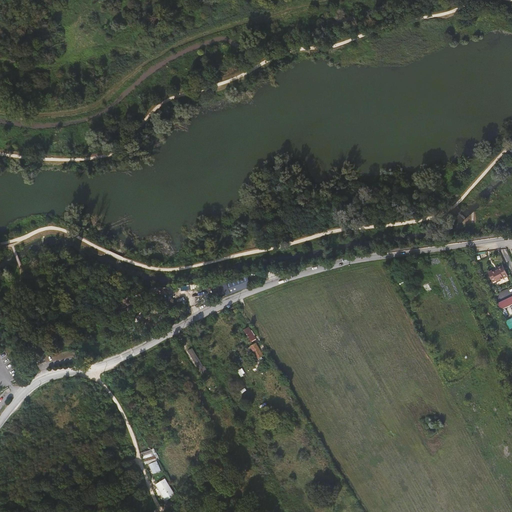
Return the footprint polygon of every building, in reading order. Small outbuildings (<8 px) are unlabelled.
[(502,258),(498,260),(499,262),(490,266),(489,264),(485,266),(490,276),(495,274),(495,276),(507,269),(502,258)] [(400,277),(406,293),(414,290),(408,274),(400,277)] [(249,280),(223,288),(227,300),(253,291),(249,280)] [(422,313),(427,323),(450,312),(445,302),(422,313)] [(177,311),(178,314),(186,309),(191,306),(189,304),(177,311)] [(511,313),(507,305),(502,307),(511,328),(511,313)] [(250,329),(245,332),(252,343),(257,340),(250,329)] [(258,345),(255,347),(253,348),(260,360),(265,357),(258,345)] [(79,362),(82,360),(76,346),(73,348),(79,362)] [(193,348),(188,350),(198,370),(204,367),(193,348)] [(141,453),(146,464),(158,459),(153,448),(141,453)] [(152,474),(161,471),(157,461),(149,464),(152,474)] [(165,501),(175,496),(165,479),(156,484),(165,501)]
